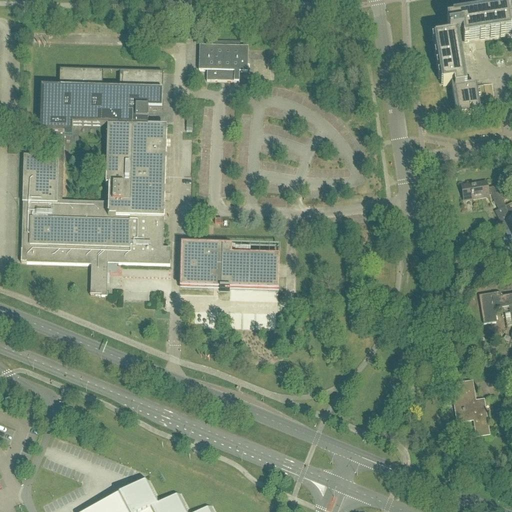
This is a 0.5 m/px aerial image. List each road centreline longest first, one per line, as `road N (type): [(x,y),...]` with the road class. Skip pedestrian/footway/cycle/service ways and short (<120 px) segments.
road 1 (secondary): [(350,453),(0,311)]
road 2 (secondary): [(0,347),(332,483)]
road 3 (unclassified): [(0,367),(53,407),(25,482),(29,511)]
road 4 (unclassified): [(403,161),(377,0)]
road 5 (secondary): [(493,511),(350,453)]
